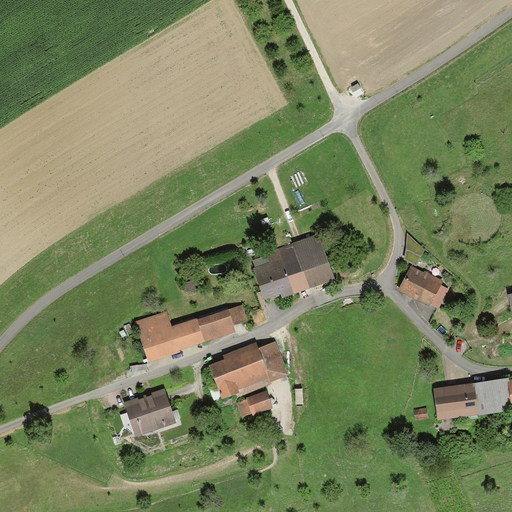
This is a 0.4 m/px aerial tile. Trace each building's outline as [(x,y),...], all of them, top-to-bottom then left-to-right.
[(404,266),(414,270),(421,254),(406,239),(407,255),(404,266)] [(329,286),(315,243),(290,251),(304,294),(329,286)] [(250,250),(239,254),(243,267),(254,263),(250,250)] [(305,298),(304,294),(290,251),(266,259),(270,270),(255,275),(265,307),(279,302),(281,306),(305,298)] [(425,273),(422,280),(439,287),(442,280),(425,273)] [(422,280),(409,274),(400,294),(430,307),(437,291),(439,287),(422,280)] [(191,287),(183,289),(185,297),(193,295),(191,287)] [(444,294),(437,291),(430,307),(437,310),(444,294)] [(464,299),(454,295),(447,309),(457,314),(464,299)] [(223,316),(228,333),(244,328),(238,311),(223,316)] [(223,316),(195,325),(202,345),(229,336),(228,333),(223,316)] [(202,345),(195,325),(168,335),(162,319),(132,329),(144,367),(176,356),(175,354),(202,345)] [(225,369),(211,374),(223,405),(268,388),(257,357),(254,351),(223,363),(225,369)] [(257,357),(268,388),(283,382),(272,351),(257,357)] [(475,423),(511,416),(507,390),(507,386),(470,393),(475,423)] [(439,429),(475,423),(470,393),(470,391),(434,398),(439,429)] [(162,399),(124,412),(133,439),(171,427),(162,399)] [(264,399),(246,406),(250,417),(251,420),(270,413),(264,399)] [(243,420),(250,417),(246,406),(238,409),(243,420)]
